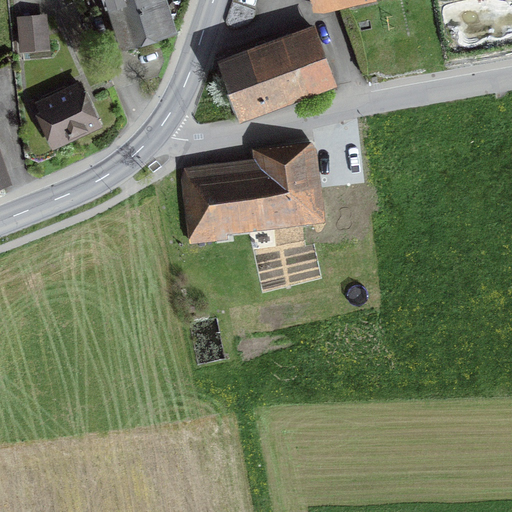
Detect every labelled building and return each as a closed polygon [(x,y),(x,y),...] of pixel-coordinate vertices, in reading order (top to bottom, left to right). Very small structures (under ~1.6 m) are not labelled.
[(104,0),(118,41),(166,25),(157,0),(104,0)] [(324,0),(327,14),(392,0),(324,0)] [(48,17),(20,18),(21,48),(49,47),(48,17)] [(315,33),(223,65),(241,117),(333,85),(315,33)] [(33,107),(52,145),(100,121),(81,83),(33,107)] [(257,172),(183,182),(191,242),(218,239),(215,222),(310,209),(305,154),(255,161),(257,172)]
